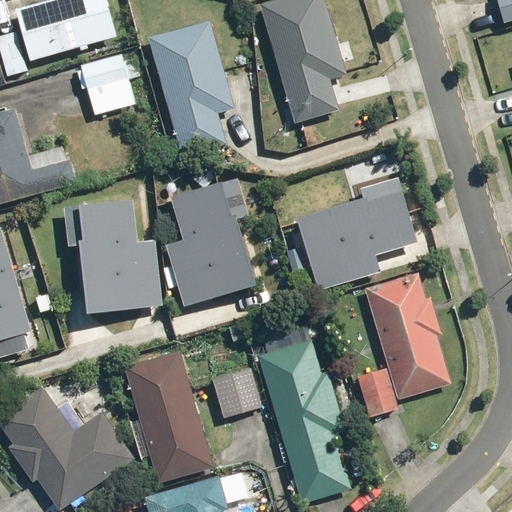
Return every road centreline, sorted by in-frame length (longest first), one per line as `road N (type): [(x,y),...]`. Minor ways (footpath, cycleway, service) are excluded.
road 1 (residential): [(415,0),(511,329)]
road 2 (residential): [(511,394),(501,430),(411,511)]
